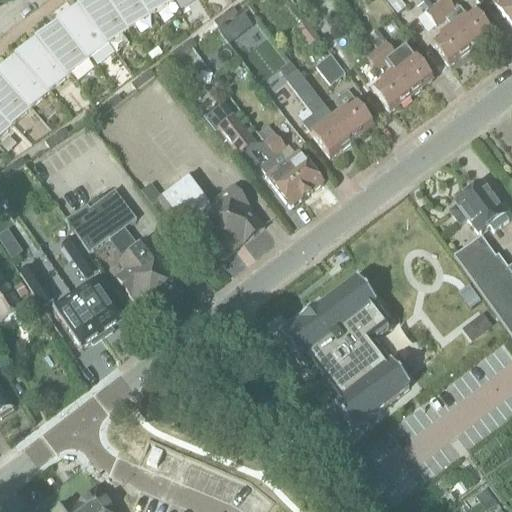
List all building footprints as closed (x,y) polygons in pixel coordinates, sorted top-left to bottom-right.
[(86,0),(79,5),(110,46),(125,35),(128,32),(128,33),(131,31),(108,0),(86,0)] [(152,17),(139,0),(108,0),(131,31),(146,21),(146,20),(149,18),(152,17)] [(173,3),(170,0),(139,0),(152,17),(167,7),(167,6),(170,4),(171,5),(173,3)] [(384,0),(397,16),(405,9),(398,0),(384,0)] [(419,0),(428,13),(425,15),(436,29),(446,22),(435,8),(428,0),(419,0)] [(455,13),(445,0),(428,0),(435,8),(446,22),(451,29),(469,53),(491,36),(473,12),(465,18),(459,10),(455,13)] [(511,0),(497,0),(492,4),(511,30),(511,0)] [(110,46),(79,5),(76,7),(79,11),(76,14),(72,10),(57,22),(89,62),(104,50),(107,47),(108,48),(110,46)] [(223,18),(228,24),(237,16),(232,10),(223,18)] [(228,24),(223,18),(214,25),(219,31),(228,24)] [(89,62),(57,22),(55,23),(58,27),(54,30),(51,26),(36,39),(69,78),(84,66),(84,65),(87,63),(88,63),(89,62)] [(307,23),(297,31),(312,50),(321,42),(307,23)] [(375,52),(386,67),(391,74),(410,98),(431,82),(406,49),(395,58),(371,26),(361,33),(375,52)] [(469,53),(451,29),(429,46),(447,69),(469,53)] [(31,43),(15,56),(49,95),(65,82),(64,81),(67,79),(68,79),(69,78),(36,39),(34,40),(38,44),(34,47),(31,43)] [(183,48),(187,53),(195,47),(191,42),(183,48)] [(183,48),(175,54),(180,59),(187,53),(183,48)] [(386,67),(375,52),(366,60),(377,74),(386,67)] [(49,95),(15,56),(14,58),(17,61),(14,65),(10,61),(0,70),(0,78),(30,112),(45,98),(48,95),(48,96),(49,95)] [(331,58),(315,70),(330,89),(345,78),(331,58)] [(140,80),(145,86),(154,79),(149,73),(140,80)] [(410,98),(391,74),(370,91),(388,115),(410,98)] [(331,119),(332,119),(297,75),(287,83),(286,84),(313,119),(302,127),(328,161),(350,144),(331,119)] [(30,112),(0,78),(0,116),(12,129),(27,115),(26,115),(29,112),(30,113),(30,112)] [(145,86),(140,80),(131,88),(136,94),(145,86)] [(200,100),(195,92),(185,98),(191,107),(196,104),(200,100)] [(340,113),(332,119),(331,119),(350,144),(371,128),(354,104),(355,103),(347,94),(334,104),(340,113)] [(99,111),(104,118),(113,110),(109,104),(99,111)] [(256,147),(235,119),(234,120),(229,114),(221,120),(213,116),(208,120),(196,104),(191,107),(222,148),(234,162),(237,160),(237,161),(248,153),(256,147)] [(104,118),(99,111),(90,119),(95,125),(104,118)] [(12,129),(0,116),(0,141),(8,133),(11,130),(12,129)] [(69,138),(65,132),(64,131),(55,138),(60,145),(69,138)] [(289,150),(287,152),(275,137),(264,146),(265,147),(274,159),(275,160),(280,157),(298,181),(295,184),(297,187),(294,189),(303,201),(322,186),(297,154),(294,156),(289,150)] [(60,145),(55,138),(45,145),(50,152),(60,145)] [(275,160),(274,159),(265,147),(256,147),(248,153),(250,156),(260,155),(268,164),(259,171),(265,178),(264,179),(289,212),(303,201),(294,189),(297,187),(295,184),(298,181),(280,157),(275,160)] [(21,161),(12,168),(17,174),(23,170),(26,167),(21,161)] [(17,174),(12,168),(2,175),(7,181),(17,174)] [(157,204),(151,208),(178,242),(184,238),(196,228),(222,263),(264,231),(232,189),(212,205),(192,178),(157,204)] [(489,228),(493,234),(507,224),(502,217),(507,214),(494,197),(489,200),(480,188),(455,206),(457,209),(450,214),(459,227),(466,221),(477,237),(489,228)] [(123,234),(135,225),(113,195),(89,214),(86,210),(65,226),(87,257),(88,258),(107,244),(122,263),(117,267),(124,275),(114,282),(144,323),(185,293),(148,244),(136,253),(123,234)] [(7,233),(0,238),(0,244),(2,248),(12,241),(7,233)] [(480,240),(453,259),(505,331),(511,339),(511,341),(511,268),(507,272),(498,258),(495,260),(480,240)] [(95,274),(84,258),(72,266),(84,282),(95,274)] [(19,278),(42,311),(54,303),(31,270),(19,278)] [(0,323),(21,309),(0,279),(0,323)] [(300,326),(280,341),(299,366),(301,364),(334,408),(333,410),(352,434),(410,390),(391,365),(389,367),(373,346),(392,331),(374,308),(376,307),(357,282),(318,312),(317,310),(299,324),(300,326)] [(28,295),(21,285),(14,290),(20,300),(28,295)] [(73,299),(103,342),(113,335),(110,332),(120,325),(93,286),(73,299)] [(470,312),(480,305),(469,289),(458,296),(470,312)] [(73,299),(54,312),(81,352),(90,346),(92,349),(103,342),(73,299)] [(482,317),(472,325),(481,337),(491,329),(482,317)] [(0,418),(2,421),(13,414),(0,393),(0,418)] [(156,470),(162,455),(153,451),(146,465),(156,470)] [(473,483),(478,479),(469,467),(456,477),(463,487),(473,483)] [(112,511),(97,493),(73,511),(69,507),(61,511),(112,511)] [(484,494),(475,500),(483,511),(489,511),(494,508),(484,494)]
